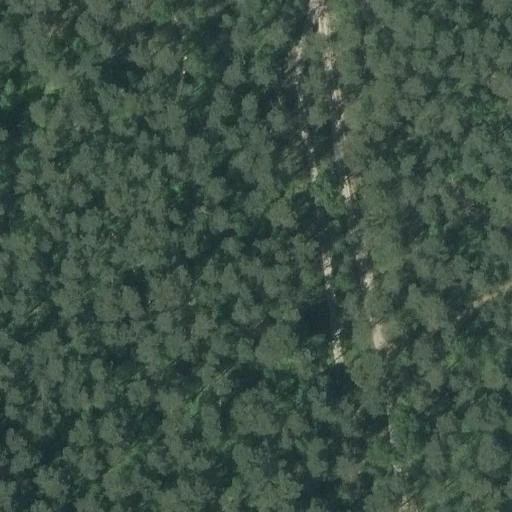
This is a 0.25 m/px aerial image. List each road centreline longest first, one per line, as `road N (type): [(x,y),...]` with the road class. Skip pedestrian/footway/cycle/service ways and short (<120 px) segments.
road 1 (track): [(326,58),(399,511)]
road 2 (track): [(376,357),(511,282)]
